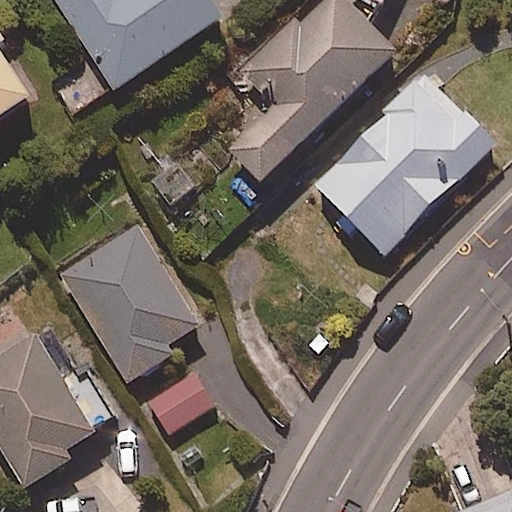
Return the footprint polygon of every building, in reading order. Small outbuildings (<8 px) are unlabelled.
[(58,0),(102,67),(72,87),(87,109),(231,14),(221,0),(58,0)] [(400,48),(351,0),(316,0),(244,72),(275,103),(229,149),(264,184),(400,48)] [(386,0),(365,0),(381,10),(386,0)] [(0,119),(43,88),(0,29),(0,119)] [(389,117),(318,186),(388,257),(502,146),(470,115),(468,117),(430,77),(421,86),(417,82),(386,113),(389,117)] [(205,323),(139,224),(62,275),(133,383),(178,353),(173,344),(205,323)] [(74,384),(39,331),(0,356),(0,444),(29,488),(78,456),(73,448),(120,417),(91,373),(74,384)] [(217,406),(198,373),(149,401),(169,435),(217,406)] [(511,511),(511,493),(468,511),(511,511)]
